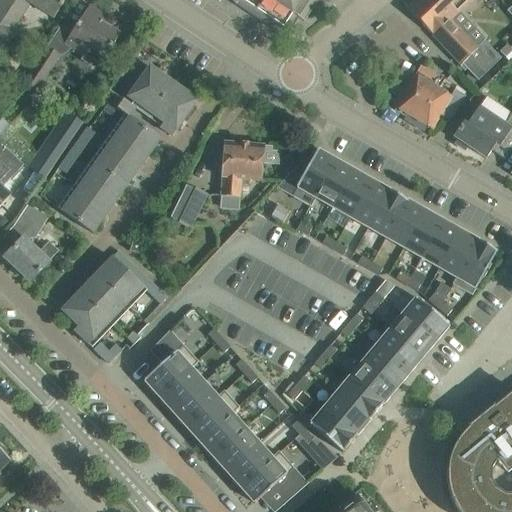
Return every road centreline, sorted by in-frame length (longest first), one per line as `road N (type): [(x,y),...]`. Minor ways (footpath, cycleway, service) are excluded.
road 1 (unclassified): [(34,317),(159,174),(246,52)]
road 2 (unclassified): [(511,210),(288,78)]
road 3 (residential): [(169,458),(34,317)]
